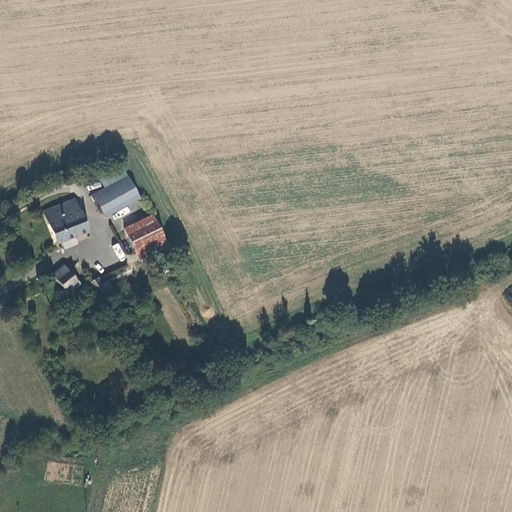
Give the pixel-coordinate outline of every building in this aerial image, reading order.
[(95,201),(103,214),(137,196),(121,168),(100,180),(105,188),(90,196),(93,202),(95,201)] [(79,213),(74,201),(42,213),(54,245),(88,232),(81,212),(79,213)] [(125,230),(140,261),(168,247),(152,217),(125,230)] [(117,260),(124,258),(121,243),(113,245),(117,260)] [(166,271),(163,265),(157,267),(161,274),(166,271)] [(69,275),(63,267),(50,276),(62,292),(75,283),(69,275)] [(100,278),(97,271),(86,275),(89,283),(100,278)] [(99,284),(98,281),(91,284),(98,297),(105,294),(99,284)] [(103,286),(101,282),(99,284),(105,294),(111,290),(108,283),(103,286)] [(81,290),(75,283),(62,292),(67,299),(81,290)]
